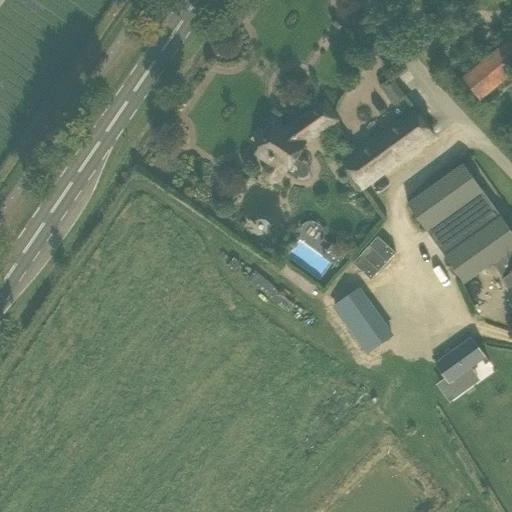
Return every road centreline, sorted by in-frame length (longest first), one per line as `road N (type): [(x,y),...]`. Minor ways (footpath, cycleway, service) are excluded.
road 1 (primary): [(0,286),(196,0)]
road 2 (unclassified): [(511,173),(367,0)]
road 3 (track): [(391,373),(377,412),(277,511)]
